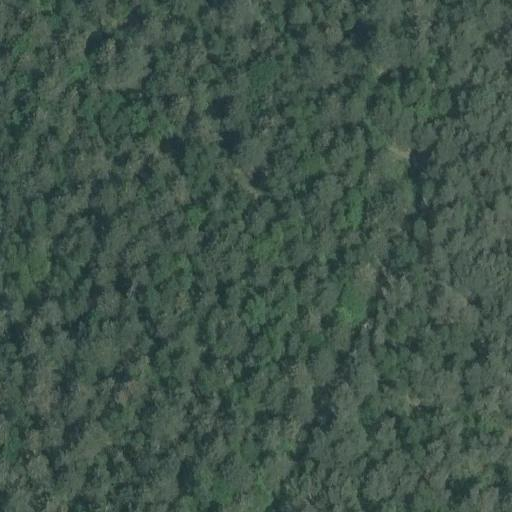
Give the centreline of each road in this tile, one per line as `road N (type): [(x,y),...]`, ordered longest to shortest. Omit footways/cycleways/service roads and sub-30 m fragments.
road 1 (track): [(290,511),(441,159)]
road 2 (track): [(441,159),(511,12)]
